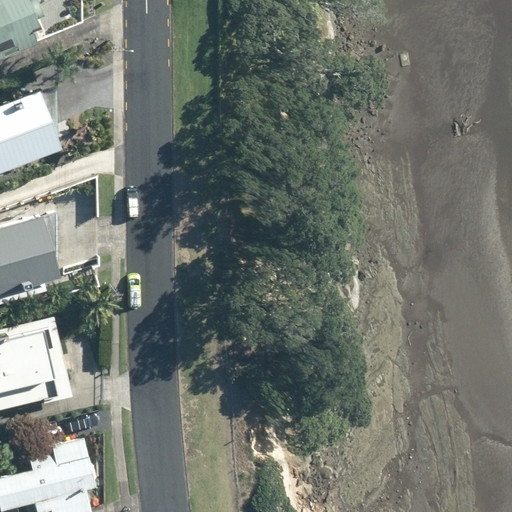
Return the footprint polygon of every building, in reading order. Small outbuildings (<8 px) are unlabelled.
[(0,0),(0,54),(42,36),(36,23),(47,18),(39,0),(0,0)] [(43,81),(0,98),(0,167),(67,141),(43,81)] [(52,208),(0,221),(0,304),(51,291),(47,276),(68,270),(52,208)] [(0,407),(75,391),(58,311),(0,322),(0,407)] [(90,433),(0,453),(0,511),(19,511),(51,506),(52,511),(86,511),(96,510),(89,480),(100,478),(90,433)]
